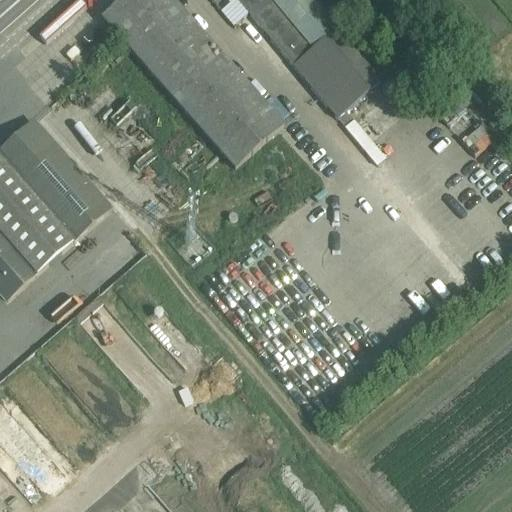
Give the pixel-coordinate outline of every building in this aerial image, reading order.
[(233,172),(282,128),(169,0),(127,0),(102,22),(233,172)] [(312,51),(269,0),(233,0),(291,68),(292,68),(312,51)] [(308,0),(269,0),(312,51),(335,32),(308,0)] [(335,32),(312,51),(292,68),(337,122),(380,86),(335,32)] [(445,62),(418,39),(406,52),(415,59),(410,65),(429,81),(445,62)] [(402,110),(411,103),(362,46),(354,53),(402,110)] [(88,115),(107,97),(101,90),(82,108),(88,115)] [(0,297),(5,303),(109,213),(33,125),(0,154),(0,297)] [(310,354),(322,343),(315,334),(302,345),(310,354)] [(345,376),(364,360),(347,340),(328,356),(345,376)] [(57,367),(73,384),(94,363),(77,347),(57,367)]
